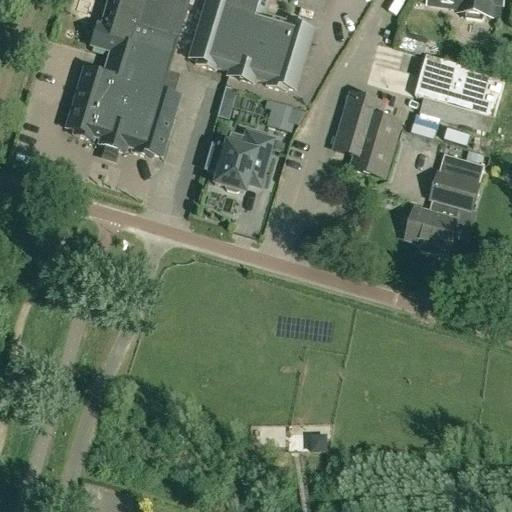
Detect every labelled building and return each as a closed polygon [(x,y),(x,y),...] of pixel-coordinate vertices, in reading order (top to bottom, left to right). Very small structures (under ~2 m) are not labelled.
[(161,94),(186,11),(149,0),(142,0),(125,59),(108,53),(101,76),(83,71),(65,130),(74,133),(72,137),(92,143),(93,141),(99,143),(98,147),(125,155),(126,151),(132,153),(132,155),(152,161),(153,157),(161,159),(179,100),(161,94)] [(106,0),(107,0),(99,26),(97,26),(90,48),(108,53),(125,59),(142,0),(106,0)] [(149,0),(186,11),(189,0),(149,0)] [(265,16),(269,0),(205,0),(188,60),(196,63),(195,66),(215,72),(216,70),(227,74),(226,78),(253,86),(254,82),(266,86),(266,88),(285,94),(287,90),(295,92),(313,33),(304,30),(306,26),(286,20),(285,22),(265,16)] [(428,0),(428,7),(460,11),(459,15),(466,17),(466,21),(482,23),(483,19),(490,20),(493,5),(502,7),(503,0),(428,0)] [(505,82),(427,59),(415,99),(494,122),(505,82)] [(384,181),(400,125),(379,119),(383,106),(351,97),(335,153),(356,159),(352,172),(384,181)] [(275,104),(268,127),(292,134),(299,111),(275,104)] [(225,146),(214,186),(224,189),(226,193),(236,195),(239,193),(243,194),(251,166),(264,170),(272,142),(249,135),(244,151),(225,146)] [(441,255),(441,252),(447,253),(460,210),(472,213),(479,188),(484,169),(445,158),(439,177),(431,201),(436,203),(432,216),(415,211),(407,242),(421,246),(420,249),(422,253),(437,257),(441,255)]
